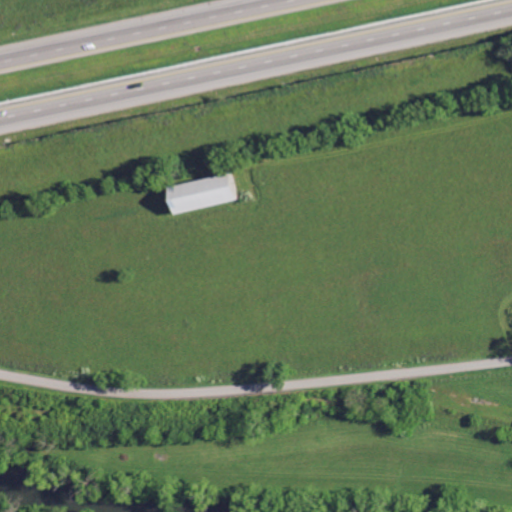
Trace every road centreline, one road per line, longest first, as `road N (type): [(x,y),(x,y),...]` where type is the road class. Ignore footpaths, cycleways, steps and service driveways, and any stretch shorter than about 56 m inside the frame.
road 1 (motorway): [(0,122),(511,11)]
road 2 (residential): [(0,373),(182,393),(511,360)]
road 3 (motorway): [(272,0),(0,59)]
